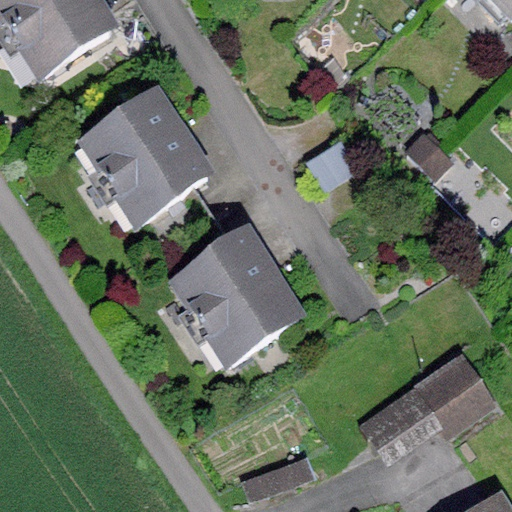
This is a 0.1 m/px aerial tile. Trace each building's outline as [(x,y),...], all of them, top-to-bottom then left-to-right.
[(0,0),(0,14),(44,81),(112,37),(87,0),(0,0)] [(511,0),(490,0),(511,22),(511,0)] [(155,104),(87,148),(139,229),(194,194),(208,185),(155,104)] [(422,172),(439,154),(425,140),(408,158),(422,172)] [(311,172),(324,193),(355,173),(341,152),(311,172)] [(453,167),(439,154),(422,172),(436,185),(453,167)] [(194,194),(139,229),(159,259),(213,223),(194,194)] [(213,223),(159,259),(178,288),(233,253),(213,223)] [(233,253),(178,288),(231,370),(299,325),(246,244),(233,253)] [(449,436),(490,407),(468,374),(426,402),(446,432),(449,436)] [(446,432),(426,402),(421,394),(379,422),(377,418),(364,426),(393,470),(446,432)] [(305,465),(246,491),(254,509),(313,483),(305,465)]
